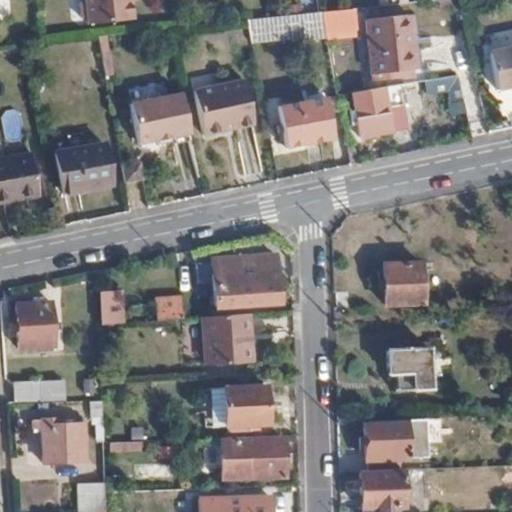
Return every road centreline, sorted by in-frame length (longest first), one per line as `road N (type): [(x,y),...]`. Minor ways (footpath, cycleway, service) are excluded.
road 1 (residential): [(0,267),(315,201)]
road 2 (residential): [(315,201),(319,511)]
road 3 (residential): [(315,201),(511,157)]
road 4 (residential): [(12,511),(0,357)]
